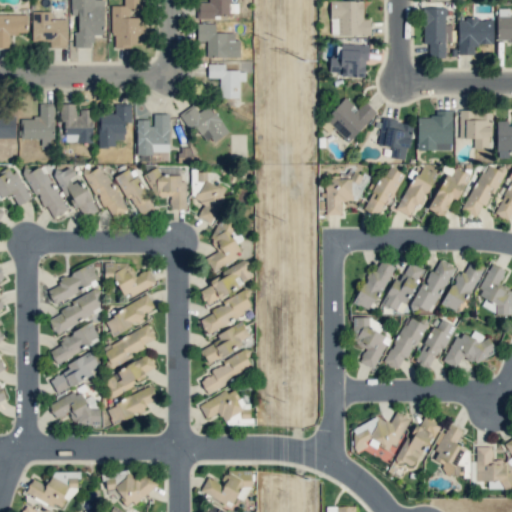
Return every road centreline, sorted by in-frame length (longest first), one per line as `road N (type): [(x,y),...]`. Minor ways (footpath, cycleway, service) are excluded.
road 1 (residential): [(183,446),(182,240),(31,241),(33,410),(25,447)]
road 2 (residential): [(340,465),(337,242)]
road 3 (residential): [(0,77),(176,75)]
road 4 (residential): [(337,242),(511,244)]
road 5 (residential): [(339,392),(511,389)]
road 6 (residential): [(340,465),(276,445),(183,446)]
road 7 (residential): [(183,446),(25,447)]
